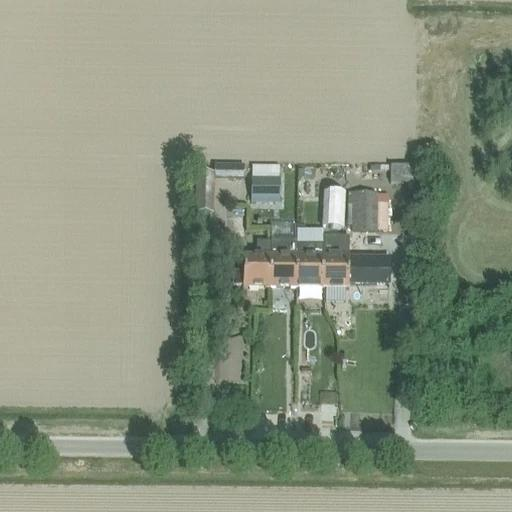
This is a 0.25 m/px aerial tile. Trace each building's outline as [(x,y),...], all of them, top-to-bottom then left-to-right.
[(379,163),(379,154),(350,153),(350,162),(379,163)] [(222,168),(224,194),(247,193),(246,167),(222,168)] [(194,177),(193,216),(209,217),(210,177),(194,177)] [(248,181),(248,204),(276,204),(276,181),(248,181)] [(340,232),(341,196),(321,195),(320,232),(340,232)] [(350,195),(350,234),(385,234),(385,203),(377,203),(377,195),(350,195)] [(388,260),(346,260),(347,240),(321,240),(321,247),(320,247),(319,291),(346,291),(346,286),(387,287),(388,260)] [(294,246),(294,242),(268,242),(268,244),(268,291),(294,291),(294,248),(294,246)] [(241,290),(268,291),(268,244),(255,244),(255,258),(241,258),(241,290)] [(319,291),(320,247),(294,246),(294,248),(294,291),(319,291)]
